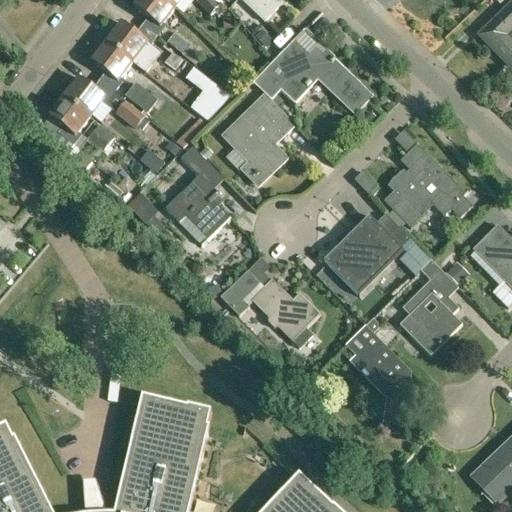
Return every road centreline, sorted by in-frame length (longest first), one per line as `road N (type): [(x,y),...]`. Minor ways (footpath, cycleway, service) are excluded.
road 1 (residential): [(285,230),(433,81)]
road 2 (residential): [(0,118),(91,0)]
